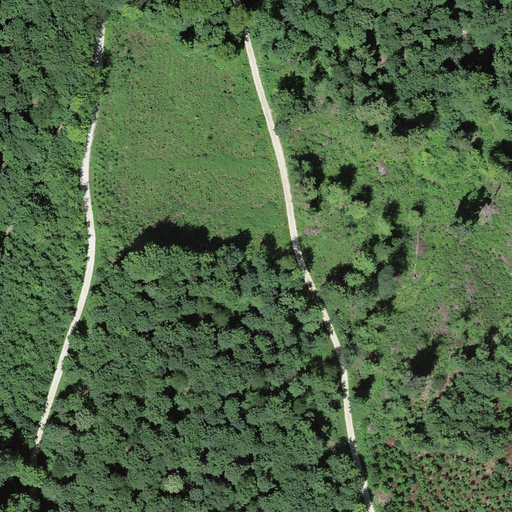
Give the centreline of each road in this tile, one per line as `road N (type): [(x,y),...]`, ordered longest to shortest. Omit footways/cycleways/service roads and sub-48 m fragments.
road 1 (track): [(237,0),(299,257),(342,360),(370,511)]
road 2 (track): [(100,21),(86,154),(92,257),(37,441),(34,511)]
